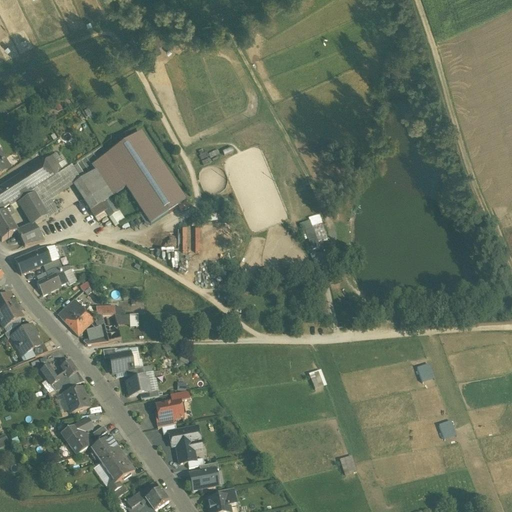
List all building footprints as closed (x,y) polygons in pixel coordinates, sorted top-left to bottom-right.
[(148,37),(155,54),(161,51),(158,45),(166,42),(164,36),(159,38),(157,34),(148,37)] [(140,47),(134,50),(144,69),(150,66),(140,47)] [(141,134),(105,158),(126,189),(150,226),(186,202),(141,134)] [(63,174),(52,158),(27,174),(39,189),(41,188),(63,174)] [(126,189),(105,158),(91,167),(96,173),(112,198),(126,189)] [(86,179),(77,166),(72,170),(80,183),(86,179)] [(63,174),(41,188),(50,202),(62,195),(76,186),(80,183),(72,170),(71,168),(63,174)] [(112,198),(96,173),(86,179),(80,183),(76,186),(92,211),(101,205),(110,199),(112,198)] [(39,189),(27,174),(19,180),(29,195),(32,194),(39,189)] [(19,180),(1,191),(11,205),(11,206),(12,207),(20,202),(29,195),(19,180)] [(32,194),(35,199),(47,219),(57,214),(50,202),(41,188),(39,189),(32,194)] [(1,191),(0,192),(0,212),(11,205),(1,191)] [(29,195),(20,202),(23,207),(34,227),(35,226),(47,219),(35,199),(32,194),(29,195)] [(110,199),(101,205),(106,212),(109,217),(107,218),(114,229),(120,225),(125,222),(110,199)] [(10,208),(12,210),(14,213),(23,207),(20,202),(12,207),(10,208)] [(101,205),(92,211),(97,218),(106,212),(101,205)] [(12,210),(5,215),(7,219),(9,217),(10,218),(15,214),(14,213),(12,210)] [(109,217),(106,212),(97,218),(100,223),(107,218),(109,217)] [(7,219),(5,215),(0,217),(0,241),(1,243),(16,234),(7,219)] [(311,226),(322,223),(319,215),(309,219),(310,221),(311,226)] [(310,221),(300,225),(303,234),(306,232),(312,230),(311,226),(310,221)] [(312,230),(317,242),(327,239),(322,223),(311,226),(312,230)] [(16,234),(20,242),(29,237),(38,233),(35,226),(34,227),(16,234)] [(219,230),(206,230),(207,255),(219,255),(219,230)] [(317,242),(312,230),(306,232),(312,249),(319,247),(317,242)] [(38,233),(29,237),(34,246),(44,244),(38,233)] [(29,237),(20,242),(24,249),(34,246),(29,237)] [(54,248),(45,250),(41,252),(47,265),(58,261),(59,260),(54,248)] [(154,262),(176,263),(176,251),(154,251),(154,262)] [(41,252),(34,255),(40,268),(43,267),(47,265),(41,252)] [(34,255),(15,263),(21,277),(40,268),(34,255)] [(47,265),(43,267),(46,274),(47,274),(52,271),(57,271),(62,270),(58,261),(47,265)] [(62,270),(57,271),(59,275),(64,285),(60,287),(61,289),(68,285),(63,275),(70,272),(69,269),(62,270)] [(268,269),(256,271),(258,280),(248,281),(249,287),(270,283),(268,269)] [(57,271),(52,271),(47,274),(50,279),(55,277),(59,275),(57,271)] [(70,272),(63,275),(68,285),(69,288),(75,284),(70,272)] [(64,285),(59,275),(55,277),(60,287),(64,285)] [(50,279),(37,286),(43,297),(61,289),(60,287),(55,277),(50,279)] [(88,282),(80,288),(83,293),(92,288),(88,282)] [(0,302),(0,319),(9,315),(16,311),(9,297),(0,302)] [(75,302),(58,316),(72,332),(78,326),(75,324),(80,319),(77,316),(83,311),(75,302)] [(114,309),(96,310),(97,318),(101,318),(114,317),(114,309)] [(9,315),(0,319),(0,325),(5,335),(24,324),(16,311),(9,315)] [(94,321),(83,311),(77,316),(80,319),(75,324),(78,326),(72,332),(76,337),(94,323),(95,322),(94,321)] [(114,317),(101,318),(103,327),(106,336),(108,344),(121,340),(115,317),(114,317)] [(103,327),(101,318),(97,318),(97,319),(94,321),(95,322),(94,323),(97,328),(103,327)] [(20,334),(12,338),(12,339),(19,351),(21,350),(25,356),(32,353),(40,348),(40,347),(34,337),(37,335),(32,327),(20,334)] [(17,329),(4,336),(7,342),(12,339),(12,338),(20,334),(17,329)] [(106,336),(88,341),(91,347),(108,344),(106,336)] [(43,345),(40,347),(40,348),(32,353),(35,359),(48,354),(43,345)] [(114,351),(102,352),(104,361),(109,359),(116,358),(114,351)] [(116,358),(109,359),(113,375),(125,373),(133,371),(130,355),(116,358)] [(77,374),(69,362),(61,368),(63,371),(66,377),(69,380),(77,374)] [(429,366),(417,370),(422,385),(434,380),(429,366)] [(55,377),(48,367),(40,372),(51,388),(56,384),(59,382),(55,377)] [(143,369),(133,371),(125,373),(126,378),(144,375),(143,369)] [(63,371),(55,377),(59,382),(66,377),(63,371)] [(309,376),(314,391),(325,387),(320,372),(309,376)] [(77,374),(69,380),(71,382),(59,389),(56,384),(51,388),(55,393),(71,388),(84,383),(77,374)] [(59,382),(56,384),(59,389),(71,382),(69,380),(66,377),(59,382)] [(147,381),(126,385),(129,398),(140,396),(149,394),(147,381)] [(55,393),(48,395),(50,401),(63,397),(63,396),(73,393),(71,388),(55,393)] [(73,393),(63,396),(63,397),(69,416),(89,409),(83,390),(73,393)] [(149,394),(140,396),(141,402),(159,398),(158,392),(149,394)] [(188,393),(170,396),(172,404),(179,402),(180,403),(189,401),(188,393)] [(172,404),(156,407),(159,422),(159,424),(174,421),(183,419),(180,403),(179,402),(172,404)] [(99,415),(88,418),(89,424),(100,421),(99,415)] [(174,421),(159,424),(159,422),(156,423),(158,431),(162,430),(175,427),(174,421)] [(439,427),(444,441),(456,436),(451,422),(439,427)] [(88,423),(82,425),(87,432),(87,434),(92,431),(88,423)] [(82,425),(71,431),(74,438),(78,436),(78,437),(87,432),(82,425)] [(175,427),(162,430),(163,437),(169,436),(169,435),(176,433),(175,427)] [(103,429),(92,436),(100,447),(101,447),(111,440),(103,429)] [(176,433),(169,435),(169,436),(172,449),(179,448),(180,453),(177,453),(179,466),(187,465),(195,463),(195,462),(193,453),(203,451),(201,443),(200,443),(197,429),(176,433)] [(71,431),(62,436),(66,444),(74,438),(71,431)] [(78,437),(78,436),(74,438),(66,444),(77,459),(88,450),(78,437)] [(5,438),(0,440),(0,449),(8,445),(5,438)] [(111,440),(101,447),(91,454),(100,467),(120,453),(111,440)] [(120,453),(100,467),(114,486),(115,487),(119,484),(134,473),(120,453)] [(340,461),(344,476),(356,472),(351,457),(340,461)] [(203,460),(195,462),(195,463),(187,465),(188,470),(199,468),(204,467),(203,460)] [(204,467),(199,468),(200,474),(215,471),(215,472),(218,472),(217,465),(204,467)] [(200,474),(191,476),(193,484),(191,484),(193,493),(215,488),(213,481),(216,480),(215,472),(215,471),(200,474)] [(119,484),(115,487),(114,486),(107,491),(111,497),(122,489),(119,484)] [(155,486),(127,506),(130,511),(132,511),(145,503),(145,502),(160,492),(155,486)] [(111,497),(109,499),(113,504),(127,494),(124,488),(111,497)] [(233,491),(215,494),(217,500),(234,497),(233,491)] [(157,511),(168,504),(160,492),(145,502),(145,503),(151,511),(157,511)] [(217,500),(207,502),(208,504),(209,511),(229,511),(229,508),(236,507),(234,497),(217,500)] [(151,511),(145,503),(132,511),(151,511)]
